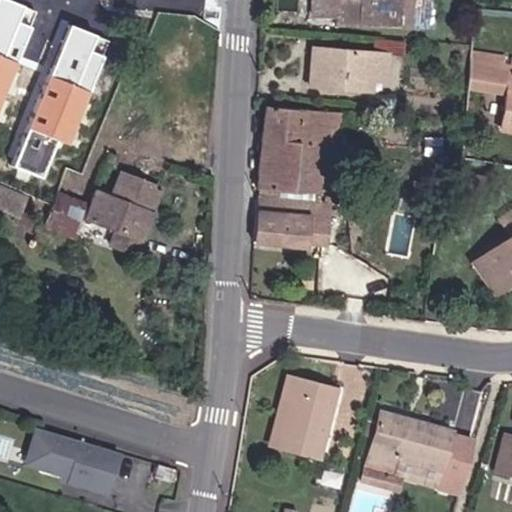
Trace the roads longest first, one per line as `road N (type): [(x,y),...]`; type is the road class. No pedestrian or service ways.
road 1 (tertiary): [(227,323),(243,0)]
road 2 (residential): [(511,356),(227,323)]
road 3 (residential): [(0,389),(208,454)]
road 4 (tertiary): [(208,454),(227,323)]
